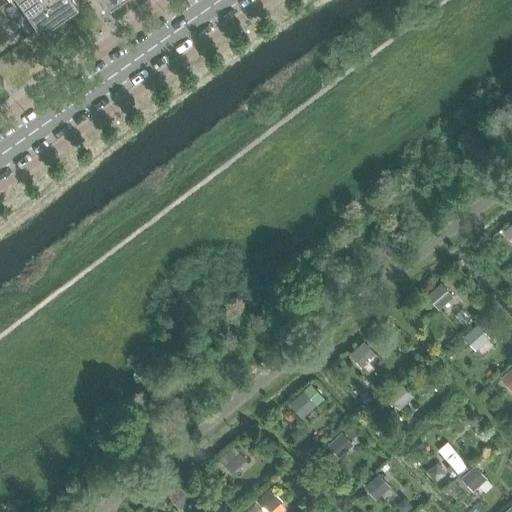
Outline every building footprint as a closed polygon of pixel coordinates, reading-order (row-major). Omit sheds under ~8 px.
[(76,0),(0,0),(0,6),(21,36),(22,38),(38,27),(76,0)] [(511,220),(502,229),(511,239),(511,220)] [(441,280),(426,293),(437,307),(452,294),(441,280)] [(477,321),(462,334),(474,348),(489,335),(477,321)] [(364,339),(350,352),(362,366),(377,353),(364,339)] [(511,365),(500,376),(511,389),(511,365)] [(311,381),(289,401),(303,417),(325,397),(311,381)] [(399,382),(377,398),(389,415),(411,399),(399,382)] [(234,443),(219,456),(232,471),(247,457),(234,443)] [(416,455),(412,459),(416,465),(421,462),(416,455)] [(476,464),(462,476),(473,489),(488,476),(476,464)] [(380,471),(365,484),(377,497),(391,485),(380,471)] [(182,481),(167,494),(180,508),(194,495),(182,481)] [(271,486),(257,498),(269,511),(282,499),(271,486)] [(405,496),(396,504),(403,511),(404,511),(413,504),(405,496)] [(511,511),(511,504),(511,503),(501,511),(511,511)]
